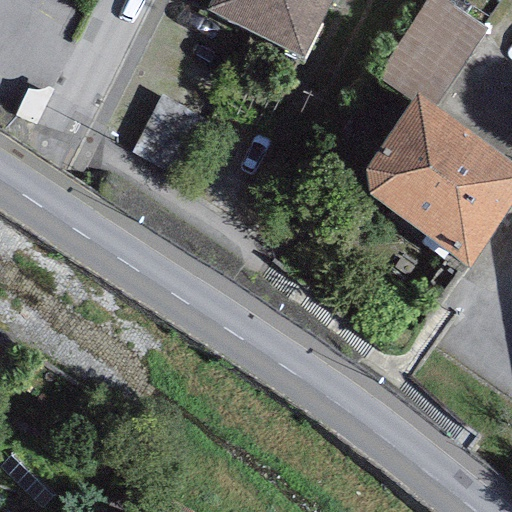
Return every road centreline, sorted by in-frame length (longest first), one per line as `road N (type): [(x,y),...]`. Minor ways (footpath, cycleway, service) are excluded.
road 1 (residential): [(0,181),(463,511)]
road 2 (residential): [(0,247),(134,0)]
